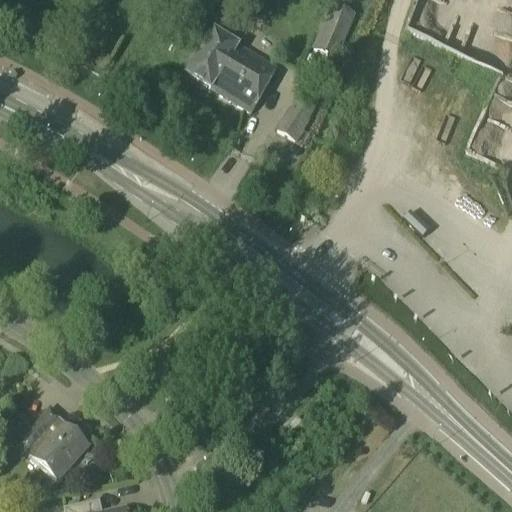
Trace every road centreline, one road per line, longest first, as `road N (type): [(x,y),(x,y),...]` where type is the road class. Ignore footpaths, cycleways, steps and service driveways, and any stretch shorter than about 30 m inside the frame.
road 1 (tertiary): [(511,471),(346,329),(155,191),(0,105)]
road 2 (residential): [(172,511),(155,456),(130,423),(0,318)]
